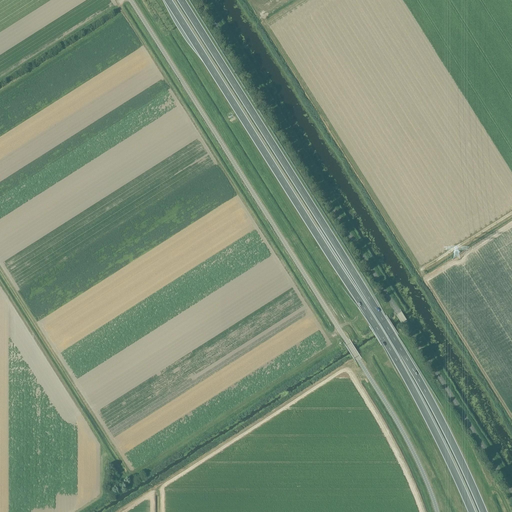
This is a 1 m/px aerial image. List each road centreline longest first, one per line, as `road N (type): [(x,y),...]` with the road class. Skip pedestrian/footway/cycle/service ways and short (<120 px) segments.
road 1 (unclassified): [(436,511),(396,420),(130,0)]
road 2 (trunk): [(167,0),(398,363),(471,511)]
road 3 (trunk): [(483,511),(417,377),(181,0)]
